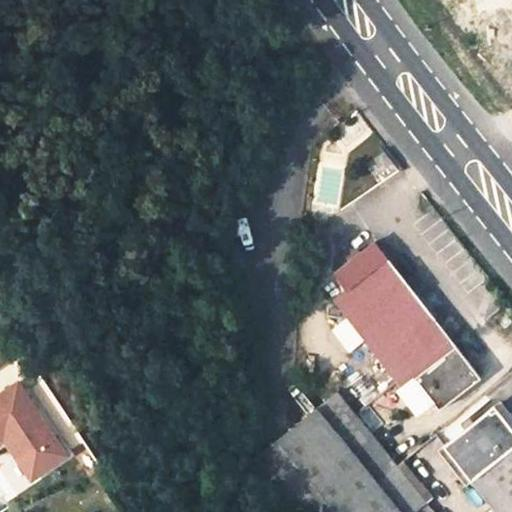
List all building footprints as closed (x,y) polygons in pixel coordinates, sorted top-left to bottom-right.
[(480,0),(459,0),(450,7),(458,17),(480,0)] [(511,0),(500,0),(511,14),(511,0)] [(346,288),(335,297),(403,386),(399,389),(418,411),(427,403),(426,402),(424,400),(423,398),(421,396),(420,394),(418,392),(423,387),(425,390),(427,392),(428,393),(430,396),(431,397),(433,399),(439,407),(480,376),(374,240),(334,272),(346,288)] [(30,481),(67,456),(16,383),(0,393),(0,442),(2,441),(30,481)] [(337,392),(315,409),(374,480),(395,463),(337,392)] [(511,511),(511,426),(495,405),(444,445),(496,511),(511,511)] [(315,408),(240,470),(274,511),(399,511),(374,480),(315,409),(315,408)] [(395,463),(374,480),(399,511),(412,511),(426,501),(395,463)] [(434,511),(426,501),(412,511),(434,511)]
